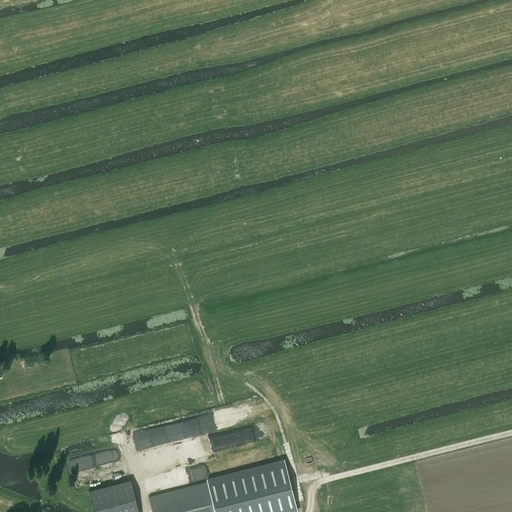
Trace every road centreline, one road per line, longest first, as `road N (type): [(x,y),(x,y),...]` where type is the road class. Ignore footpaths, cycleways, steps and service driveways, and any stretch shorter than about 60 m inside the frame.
road 1 (track): [(0,219),(511,79)]
road 2 (track): [(308,511),(316,483),(511,433)]
road 3 (track): [(0,34),(135,0)]
